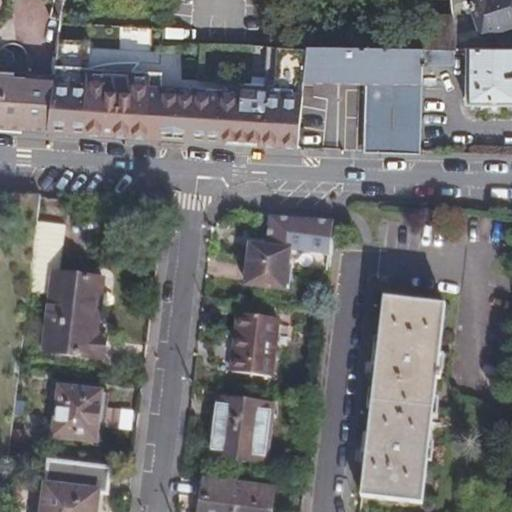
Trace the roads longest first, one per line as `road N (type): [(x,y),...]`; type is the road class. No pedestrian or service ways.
road 1 (residential): [(457,382),(466,274),(346,265),(319,511)]
road 2 (residential): [(156,511),(191,166)]
road 3 (secondary): [(191,166),(511,182)]
road 4 (secondary): [(0,155),(191,166)]
